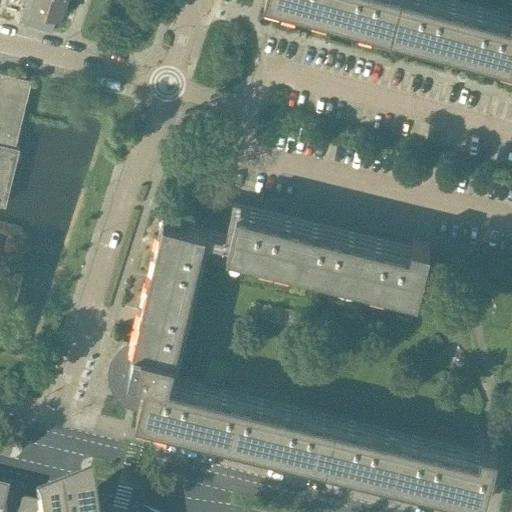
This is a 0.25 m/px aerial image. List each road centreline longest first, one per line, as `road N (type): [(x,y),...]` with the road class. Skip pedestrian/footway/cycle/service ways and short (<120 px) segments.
road 1 (residential): [(165,82),(52,437)]
road 2 (tertiary): [(40,473),(208,511)]
road 3 (residential): [(165,82),(0,37)]
road 4 (tertiary): [(215,480),(52,437)]
road 5 (tertiary): [(342,511),(215,480)]
